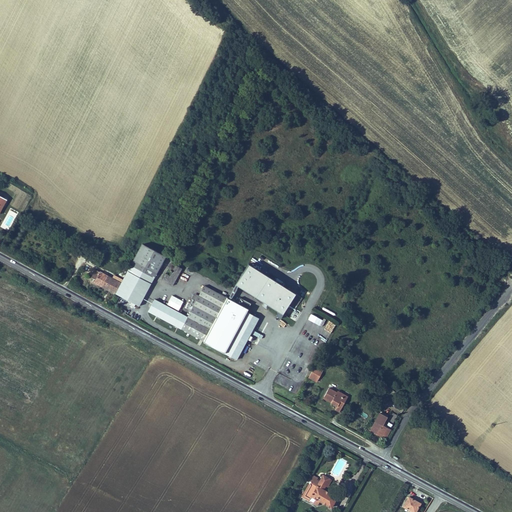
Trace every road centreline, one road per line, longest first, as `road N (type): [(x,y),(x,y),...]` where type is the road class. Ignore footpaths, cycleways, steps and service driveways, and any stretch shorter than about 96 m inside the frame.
road 1 (primary): [(0,256),(381,462)]
road 2 (unknown): [(274,370),(251,359),(229,367),(146,321),(142,307),(154,293),(182,295),(197,281),(221,291)]
road 3 (residential): [(381,462),(410,407),(511,284)]
road 4 (unknown): [(259,264),(287,279),(301,268),(319,271),(320,286),(302,318),(324,331),(315,348)]
